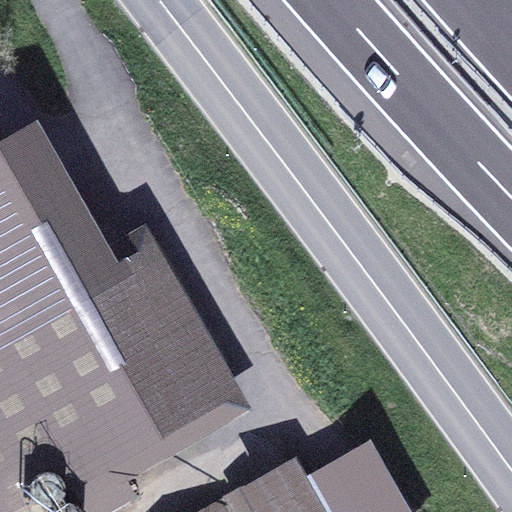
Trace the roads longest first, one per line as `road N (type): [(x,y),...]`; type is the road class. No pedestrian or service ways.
road 1 (primary): [(161,0),(511,471)]
road 2 (motorway): [(328,0),(511,200)]
